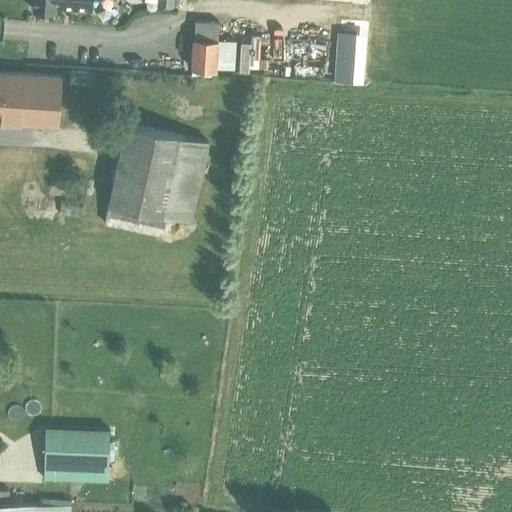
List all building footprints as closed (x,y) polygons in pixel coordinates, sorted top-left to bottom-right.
[(32,0),(32,6),(31,9),(56,11),(56,5),(92,8),(92,0),(32,0)] [(235,40),(216,39),(218,21),(193,19),(190,66),(214,68),(214,67),(233,68),(235,40)] [(355,33),(340,32),(337,80),(352,81),(355,33)] [(0,71),(0,119),(57,124),(60,76),(0,71)] [(207,140),(125,122),(103,221),(161,233),(165,214),(190,219),(207,140)] [(118,460),(119,439),(108,439),(108,428),(44,426),(42,477),(106,480),(107,459),(118,460)] [(0,511),(68,511),(69,503),(0,499),(0,511)]
